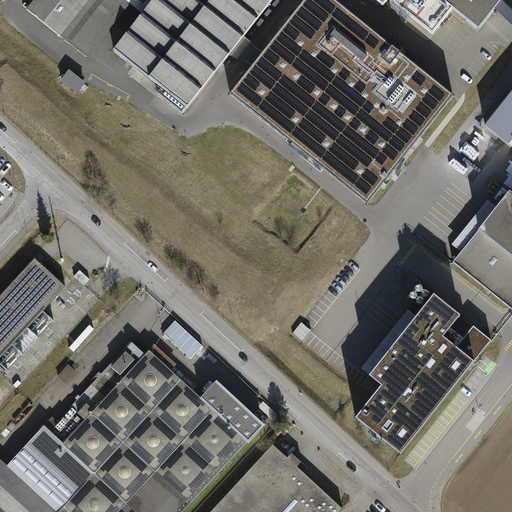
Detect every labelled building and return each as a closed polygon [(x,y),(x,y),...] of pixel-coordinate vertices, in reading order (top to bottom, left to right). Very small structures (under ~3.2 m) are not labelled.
[(114,49),(188,107),(273,0),(381,0),(386,3),(387,2),(430,36),(453,8),(446,2),(447,0),(34,0),(27,10),(61,37),(90,0),(122,0),(141,15),(114,49)] [(331,0),(301,0),(229,92),(327,163),(410,61),(331,0)] [(69,71),(60,81),(78,94),(86,84),(69,71)] [(511,306),(511,92),(485,126),(511,147),(511,194),(457,263),(511,306)] [(53,275),(35,259),(0,296),(0,359),(4,355),(19,338),(66,286),(53,275)] [(461,343),(447,332),(461,315),(436,294),(369,376),(382,386),(356,418),(401,454),(402,452),(493,340),(475,326),(461,343)] [(175,321),(164,334),(191,358),(203,346),(175,321)] [(0,511),(184,511),(266,424),(218,380),(202,397),(150,349),(65,442),(44,424),(8,463),(1,457),(0,456),(0,511)] [(340,511),(344,508),(274,444),(211,511),(340,511)]
